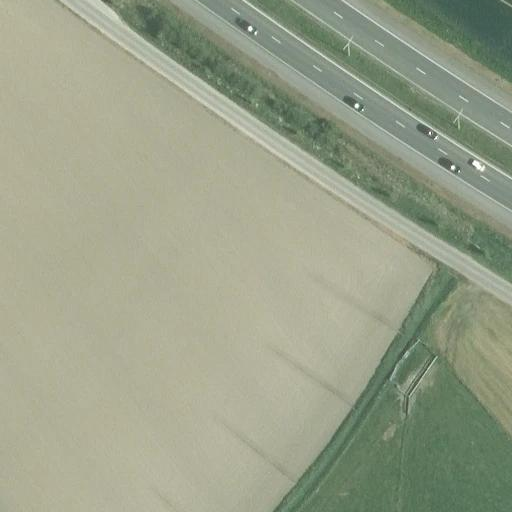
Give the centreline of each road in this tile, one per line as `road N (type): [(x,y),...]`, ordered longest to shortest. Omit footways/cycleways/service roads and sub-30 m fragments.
road 1 (unclassified): [(511,295),(354,200),(74,0)]
road 2 (trunk): [(217,0),(511,198)]
road 3 (trunk): [(511,126),(320,0)]
